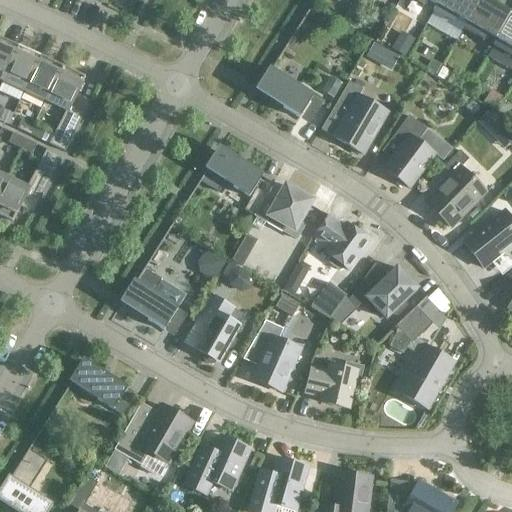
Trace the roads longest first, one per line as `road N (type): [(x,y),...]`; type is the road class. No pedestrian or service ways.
road 1 (residential): [(507,373),(479,317),(374,205),(178,85)]
road 2 (residential): [(458,446),(364,448),(294,432),(172,378),(55,307)]
road 3 (residential): [(55,307),(178,85)]
road 4 (residential): [(0,0),(178,85)]
